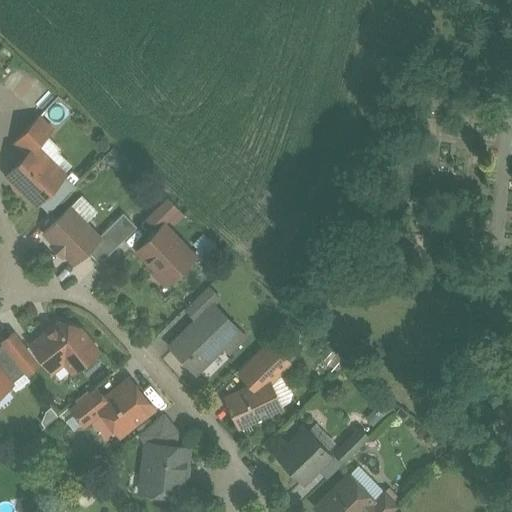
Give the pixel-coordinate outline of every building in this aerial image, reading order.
[(40,115),(15,141),(28,154),(36,146),(37,147),(54,129),(40,115)] [(37,147),(36,146),(28,154),(8,175),(37,203),(65,174),(37,147)] [(168,197),(146,218),(158,230),(164,224),(165,225),(180,210),(168,197)] [(70,207),(46,231),(75,261),(88,250),(100,238),(99,237),(70,207)] [(124,213),(99,237),(100,238),(88,250),(100,263),(137,226),(124,213)] [(158,230),(138,249),(168,280),(194,255),(165,225),(164,224),(158,230)] [(209,285),(185,308),(196,319),(213,303),(220,297),(209,285)] [(196,319),(170,345),(197,373),(224,346),(229,352),(245,336),(213,303),(196,319)] [(55,327),(50,332),(48,330),(31,344),(52,370),(72,354),(80,364),(98,350),(82,329),(61,321),(54,326),(55,327)] [(39,361),(17,333),(3,344),(25,372),(39,361)] [(270,342),(268,344),(266,343),(241,368),(242,369),(240,371),(254,385),(268,379),(270,383),(291,363),(270,342)] [(25,372),(3,344),(0,346),(0,369),(11,384),(25,372)] [(0,369),(0,392),(11,384),(0,369)] [(105,399),(97,405),(102,411),(120,434),(153,407),(130,379),(105,399)] [(254,385),(228,397),(240,425),(280,407),(270,383),(268,379),(254,385)] [(96,386),(71,406),(85,424),(102,411),(97,405),(105,399),(96,386)] [(164,414),(140,433),(148,443),(175,445),(177,431),(164,414)] [(359,427),(334,452),(344,463),(370,437),(359,427)] [(306,430),(279,457),(303,482),(331,454),(306,430)] [(175,445),(148,443),(144,478),(147,483),(146,492),(147,492),(150,496),(162,498),(166,494),(182,496),(188,447),(175,445)] [(349,475),(316,507),(321,511),(365,511),(375,502),(374,501),(349,475)] [(385,490),(374,501),(375,502),(365,511),(393,511),(400,506),(385,490)] [(511,511),(511,498),(510,497),(494,511),(511,511)]
